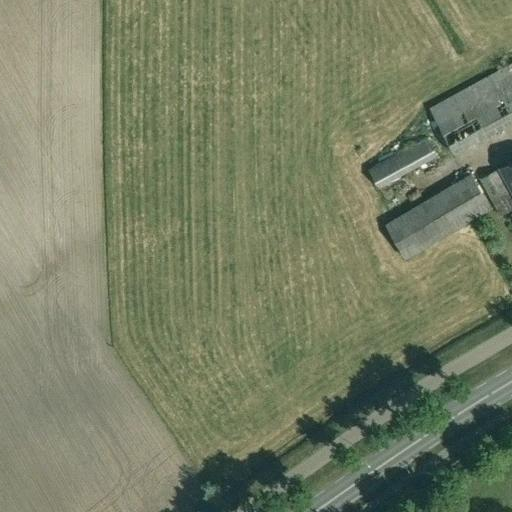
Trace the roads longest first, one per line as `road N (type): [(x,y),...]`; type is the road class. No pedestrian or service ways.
road 1 (unclassified): [(246,511),(423,389),(511,338)]
road 2 (primary): [(320,511),(511,385)]
